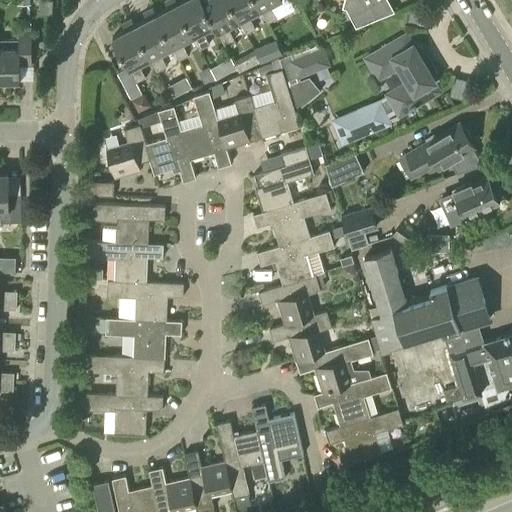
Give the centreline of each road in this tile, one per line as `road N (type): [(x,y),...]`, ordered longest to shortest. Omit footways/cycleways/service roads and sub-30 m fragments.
road 1 (residential): [(64,131),(46,423)]
road 2 (residential): [(211,271),(232,246),(233,195),(223,186),(208,181),(188,196),(188,249),(197,260)]
road 3 (residential): [(212,392),(165,443),(139,451),(110,452),(46,423)]
road 4 (residential): [(311,452),(294,390),(285,384),(212,392)]
road 5 (residential): [(102,2),(69,39),(64,131)]
road 6 (residential): [(212,392),(211,271)]
